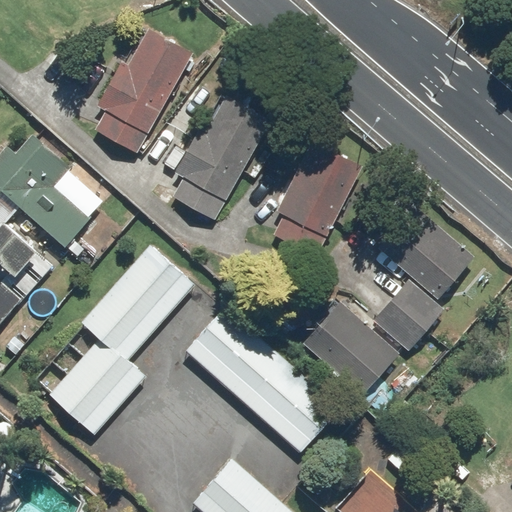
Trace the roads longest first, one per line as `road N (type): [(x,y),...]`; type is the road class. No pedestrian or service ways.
road 1 (motorway): [(511,216),(258,0)]
road 2 (motorway): [(340,0),(511,147)]
